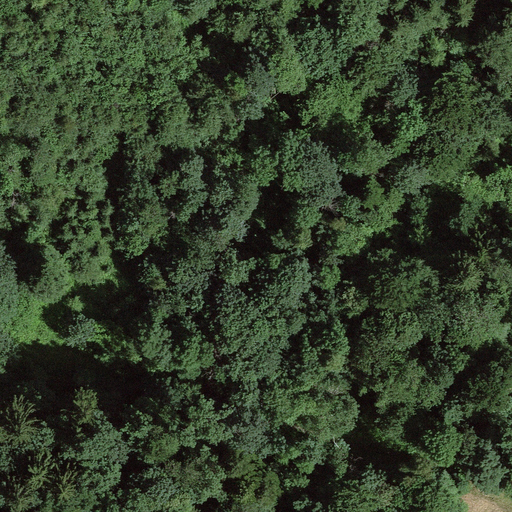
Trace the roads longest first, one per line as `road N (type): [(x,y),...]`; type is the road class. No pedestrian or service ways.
road 1 (track): [(171,419),(224,382),(427,379),(511,392)]
road 2 (track): [(511,498),(397,451),(171,419)]
road 3 (track): [(171,419),(0,335)]
